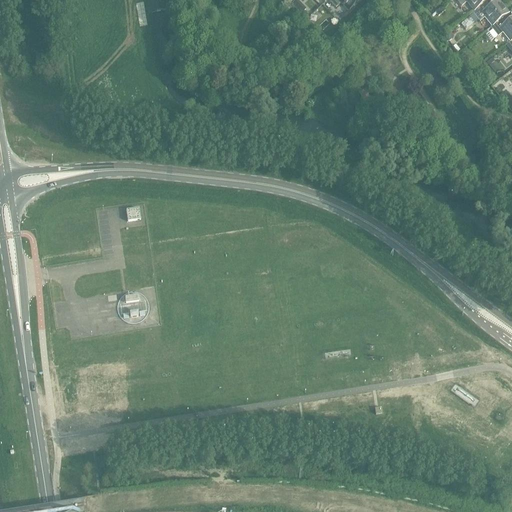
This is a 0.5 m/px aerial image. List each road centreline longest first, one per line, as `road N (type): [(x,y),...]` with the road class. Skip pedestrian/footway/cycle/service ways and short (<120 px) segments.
road 1 (secondary): [(88,171),(171,172),(303,193),(380,230),(422,262)]
road 2 (secondary): [(49,511),(20,332)]
road 3 (secondary): [(20,332),(22,278),(9,192)]
road 4 (secondary): [(422,262),(511,343)]
